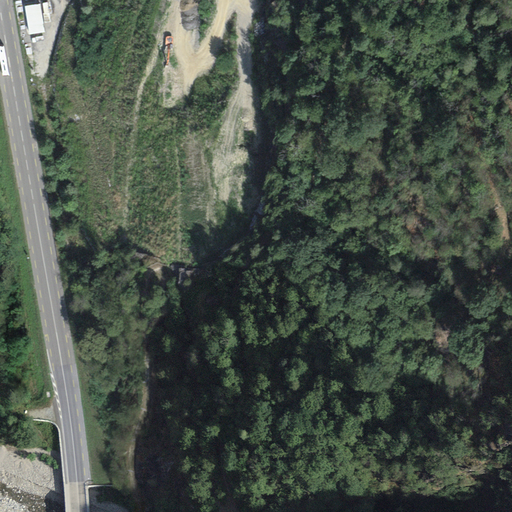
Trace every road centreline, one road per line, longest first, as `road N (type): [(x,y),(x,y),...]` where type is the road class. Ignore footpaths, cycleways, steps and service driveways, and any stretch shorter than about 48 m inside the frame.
road 1 (secondary): [(0,10),(64,377),(77,511)]
road 2 (track): [(140,511),(131,456),(145,404),(148,274),(164,273),(165,314),(197,386),(198,411)]
road 3 (track): [(250,257),(312,184),(356,0)]
road 4 (track): [(235,511),(222,447),(249,377),(235,308),(245,265)]
road 5 (track): [(466,0),(479,61),(478,126),(500,199)]
